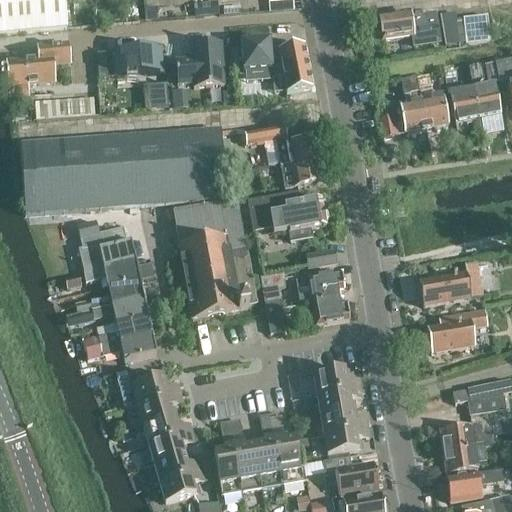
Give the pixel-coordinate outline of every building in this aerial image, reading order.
[(0,0),(0,36),(67,31),(63,0),(0,0)] [(209,19),(208,5),(194,6),(195,20),(209,19)] [(415,20),(410,21),(409,15),(378,20),(382,44),(412,39),(414,51),(426,50),(426,48),(438,46),(434,23),(429,24),(428,20),(423,20),(424,25),(416,26),(415,20)] [(463,21),(467,44),(489,41),(486,17),(463,21)] [(269,44),(241,46),(243,74),(271,72),(271,71),(281,70),(286,96),(311,91),(303,48),(278,53),(279,58),(270,59),(269,44)] [(191,62),(175,63),(177,88),(193,87),(193,91),(224,89),(221,46),(190,48),(191,62)] [(70,67),(68,47),(36,50),(37,61),(5,64),(9,100),(29,99),(28,89),(55,86),(53,69),(70,67)] [(161,51),(114,54),(115,71),(119,71),(120,77),(147,75),(147,78),(156,77),(163,77),(161,51)] [(511,62),(495,65),(498,84),(507,82),(507,81),(511,79),(511,84),(507,86),(500,88),(503,108),(511,106),(511,112),(511,62)] [(487,86),(498,84),(495,65),(484,68),(487,86)] [(442,76),(446,91),(455,89),(451,73),(442,76)] [(444,86),(442,76),(416,81),(418,91),(444,86)] [(426,133),(418,95),(415,81),(401,84),(403,98),(410,97),(411,105),(398,107),(404,137),(407,136),(411,138),(417,137),(419,134),(426,133)] [(166,86),(147,87),(149,112),(168,110),(166,86)] [(494,89),(472,93),(478,123),(480,123),(483,124),(490,123),(492,120),(500,119),(494,89)] [(478,123),(472,93),(450,97),(456,127),(464,126),(466,128),(473,126),(475,124),(478,123)] [(421,94),(418,95),(426,133),(433,131),(436,134),(442,132),(444,129),(447,129),(442,99),(422,103),(421,94)] [(33,105),(35,119),(95,114),(94,100),(33,105)] [(379,122),(382,141),(397,138),(393,119),(379,122)] [(275,143),(280,171),(319,163),(315,142),(287,147),(284,131),(244,138),(246,148),(275,143)] [(20,148),(25,218),(225,203),(220,133),(20,148)] [(319,163),(280,171),(284,192),(323,185),(319,163)] [(226,177),(230,202),(243,200),(239,175),(226,177)] [(252,235),(272,232),(273,237),(288,234),(290,245),(310,241),(309,232),(325,229),(324,225),(327,222),(326,217),(322,215),(320,203),(295,207),(293,197),(304,195),(304,194),(247,204),(252,235)] [(179,248),(192,322),(248,311),(247,307),(255,306),(237,205),(220,207),(220,205),(172,214),(178,248),(179,248)] [(119,212),(93,217),(97,238),(123,233),(119,212)] [(81,267),(84,277),(135,265),(134,260),(131,247),(99,254),(101,263),(81,267)] [(306,259),(308,273),(336,268),(333,254),(306,259)] [(105,283),(107,291),(139,284),(136,270),(135,265),(84,277),(86,287),(105,283)] [(418,285),(423,310),(482,300),(476,267),(464,269),(465,277),(418,285)] [(259,272),(260,280),(276,277),(275,269),(259,272)] [(264,306),(280,303),(278,291),(285,290),(283,276),(276,277),(260,280),(264,306)] [(308,282),(312,306),(342,301),(341,294),(344,293),(341,276),(308,282)] [(81,289),(79,280),(63,283),(65,292),(81,289)] [(81,317),(92,314),(144,302),(139,284),(107,291),(109,300),(78,307),(81,317)] [(342,301),(312,306),(316,329),(349,324),(346,307),(343,308),(342,301)] [(113,320),(115,328),(148,321),(145,308),(144,302),(92,314),(94,324),(113,320)] [(280,303),(264,306),(270,337),(285,335),(280,303)] [(427,332),(431,358),(474,350),(471,332),(487,330),(484,314),(438,322),(439,330),(427,332)] [(98,341),(100,351),(152,340),(150,333),(148,321),(115,328),(97,332),(99,341),(98,341)] [(208,340),(207,332),(196,333),(200,351),(210,349),(208,340)] [(152,340),(100,351),(102,360),(122,356),(124,365),(156,358),(153,345),(152,340)] [(83,344),(85,354),(96,352),(94,341),(83,344)] [(96,352),(85,354),(87,364),(98,361),(96,352)] [(313,379),(317,399),(361,392),(359,382),(345,384),(344,373),(313,379)] [(125,413),(137,409),(180,397),(177,388),(164,391),(161,381),(157,382),(155,375),(116,382),(125,413)] [(317,399),(320,419),(351,414),(349,404),(362,401),(361,392),(317,399)] [(137,409),(143,429),(172,420),(170,410),(183,407),(180,397),(137,409)] [(467,405),(469,418),(505,413),(503,400),(467,405)] [(427,407),(428,424),(450,423),(450,416),(446,416),(446,406),(427,407)] [(262,430),(284,428),(283,413),(261,416),(262,430)] [(320,419),(323,439),(367,431),(366,421),(352,424),(351,414),(320,419)] [(143,429),(148,448),(191,436),(188,426),(175,430),(172,420),(143,429)] [(442,456),(483,450),(495,448),(493,439),(481,441),(480,428),(439,434),(442,456)] [(281,431),(271,432),(281,488),(305,484),(303,471),(299,472),(294,442),(284,444),(281,431)] [(367,431),(323,439),(327,459),(357,454),(356,443),(369,441),(367,431)] [(264,448),(254,449),(261,492),(281,488),(271,432),(262,434),(264,448)] [(148,448),(154,467),(184,459),(181,449),(194,445),(191,436),(148,448)] [(242,438),(232,439),(241,495),(261,492),(254,449),(244,451),(242,438)] [(241,495),(232,439),(222,441),(224,454),(214,456),(221,499),(241,495)] [(483,450),(442,456),(445,478),(477,473),(476,466),(485,464),(483,450)] [(154,467),(159,487),(202,474),(199,465),(186,469),(184,459),(154,467)] [(335,474),(340,500),(378,493),(373,466),(351,470),(349,460),(324,464),(326,475),(335,474)] [(202,474),(159,487),(165,507),(195,498),(192,488),(205,484),(202,474)] [(446,482),(448,493),(445,496),(446,501),(449,503),(449,506),(481,502),(479,488),(503,485),(501,474),(446,482)] [(343,511),(383,511),(381,497),(342,503),(343,511)] [(510,511),(508,499),(460,511),(510,511)]
